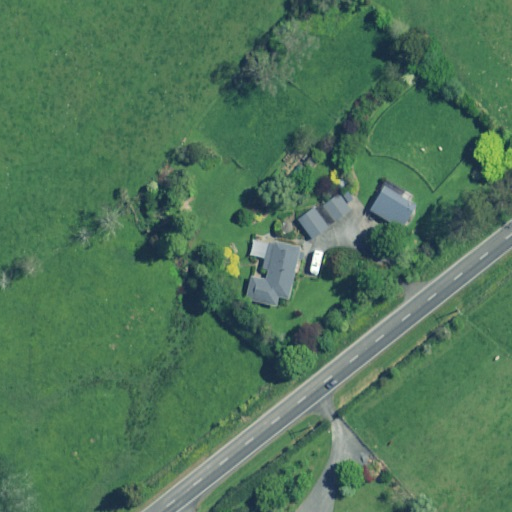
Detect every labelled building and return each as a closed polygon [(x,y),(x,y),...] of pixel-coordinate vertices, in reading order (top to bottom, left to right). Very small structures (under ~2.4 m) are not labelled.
[(413,210),(383,191),(372,208),(402,227),(413,210)] [(348,207),(355,201),(348,192),(340,198),(338,195),(323,207),(335,222),(350,210),(348,207)] [(328,227),(314,208),(298,220),(312,239),(328,227)] [(299,246),(269,240),(262,270),(268,271),(266,279),(251,276),(246,300),(277,306),(279,297),(288,299),(299,246)] [(323,260),(314,258),(312,275),(321,276),(323,260)]
